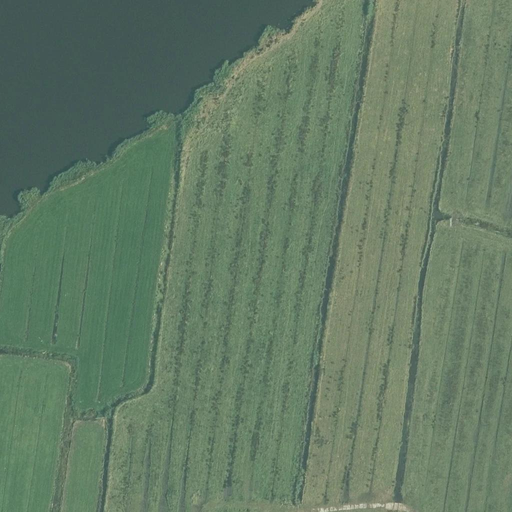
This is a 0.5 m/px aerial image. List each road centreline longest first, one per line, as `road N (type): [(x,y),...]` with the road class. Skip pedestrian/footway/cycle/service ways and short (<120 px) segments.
road 1 (track): [(0,232),(13,233),(175,131),(196,131),(331,0)]
road 2 (track): [(287,434),(276,509),(210,511)]
